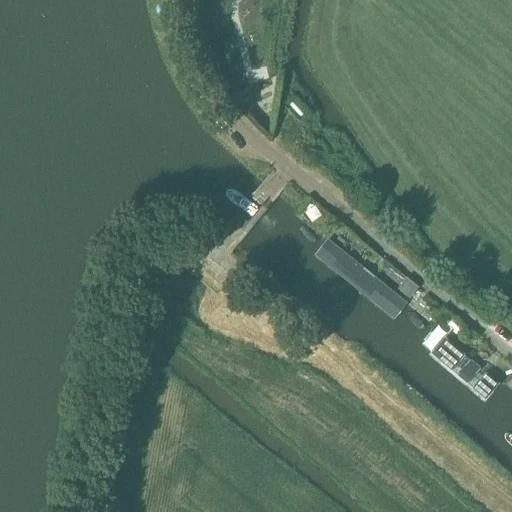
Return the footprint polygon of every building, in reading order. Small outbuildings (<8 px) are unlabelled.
[(318,141),(306,129),(305,130),(330,156),(332,154),(318,141)] [(315,258),(395,324),(408,307),(330,242),(315,258)] [(204,283),(219,295),(220,294),(207,283),(211,277),(201,270),(197,275),(184,264),(182,265),(198,278),(202,272),(205,275),(208,278),(204,283)] [(396,290),(408,301),(417,290),(408,282),(404,287),(401,284),(396,290)] [(446,312),(436,323),(444,330),(454,319),(446,312)] [(429,357),(485,405),(500,388),(444,340),(429,357)]
